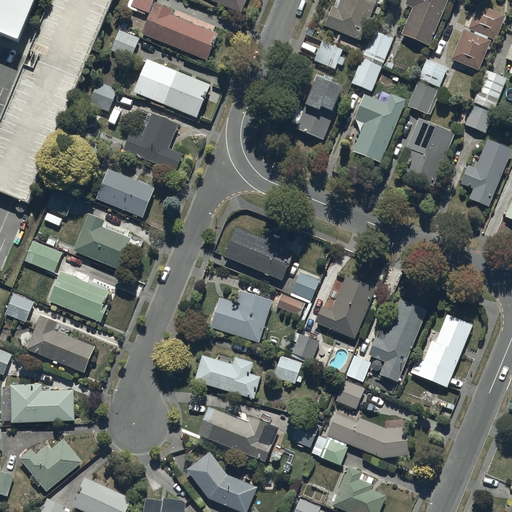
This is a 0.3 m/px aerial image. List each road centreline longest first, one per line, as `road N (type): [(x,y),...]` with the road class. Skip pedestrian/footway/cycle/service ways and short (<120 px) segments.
road 1 (residential): [(223,163),(511,282)]
road 2 (residential): [(137,420),(136,378),(223,163)]
road 3 (residential): [(440,511),(511,338)]
road 4 (residential): [(292,0),(223,163)]
